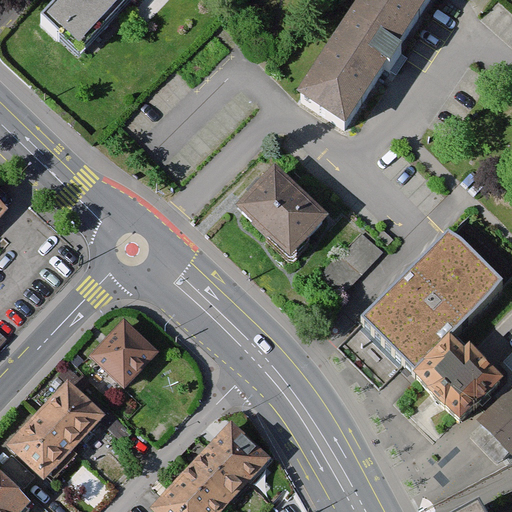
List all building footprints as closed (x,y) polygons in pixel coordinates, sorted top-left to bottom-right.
[(56,0),(34,25),(83,68),(143,0),(56,0)] [(355,0),(302,75),(351,110),(428,0),(355,0)] [(280,172),(239,217),(291,263),(332,218),(280,172)] [(416,381),(456,340),(506,290),(449,239),(364,326),(416,381)] [(126,317),(92,350),(124,384),(158,351),(126,317)] [(456,340),(416,381),(463,425),(502,387),(456,340)] [(70,380),(41,410),(74,442),(103,412),(70,380)] [(511,391),(478,424),(511,460),(511,391)] [(74,442),(41,410),(12,440),(45,472),(74,442)] [(265,450),(232,419),(212,440),(246,471),(265,450)] [(246,471),(212,440),(192,461),(226,492),(246,471)] [(34,472),(12,451),(1,462),(0,460),(0,511),(20,511),(36,496),(23,484),(34,472)] [(206,511),(226,492),(192,461),(173,482),(205,511),(206,511)] [(205,511),(173,482),(153,503),(162,511),(205,511)]
